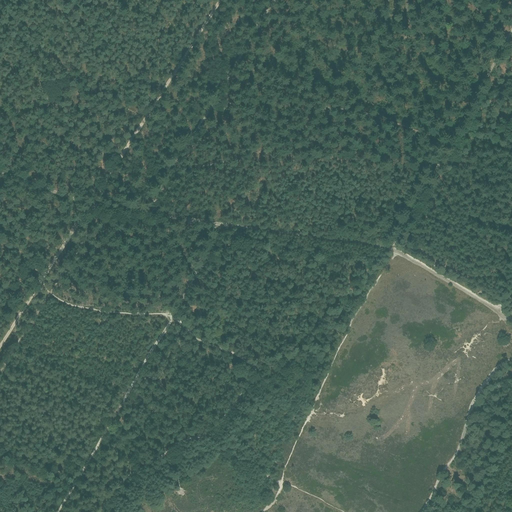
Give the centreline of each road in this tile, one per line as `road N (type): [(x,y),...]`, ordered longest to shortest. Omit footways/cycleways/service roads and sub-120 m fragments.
road 1 (track): [(168,167),(251,152),(290,168),(318,158),(353,121),(393,54),(398,0)]
road 2 (track): [(227,75),(299,102),(511,150)]
road 3 (track): [(396,250),(218,226),(168,317)]
road 4 (track): [(392,249),(511,23)]
road 5 (track): [(83,207),(215,0)]
road 6 (unknown): [(0,381),(97,226),(140,215)]
road 7 (track): [(168,317),(53,511)]
road 8 (track): [(168,167),(274,0)]
road 9 (track): [(420,511),(481,387),(511,360)]
road 10 (track): [(168,317),(63,302),(34,285)]
road 11 (track): [(83,207),(218,226)]
